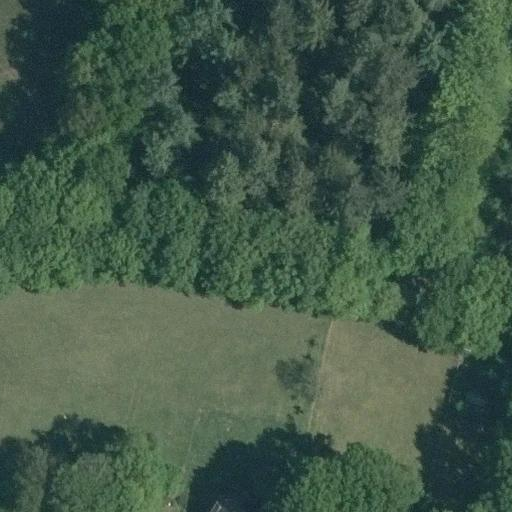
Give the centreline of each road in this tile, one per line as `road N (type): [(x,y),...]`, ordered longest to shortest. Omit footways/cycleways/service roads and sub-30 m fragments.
road 1 (unclassified): [(0,264),(41,255),(216,259),(511,323)]
road 2 (track): [(479,0),(387,295)]
